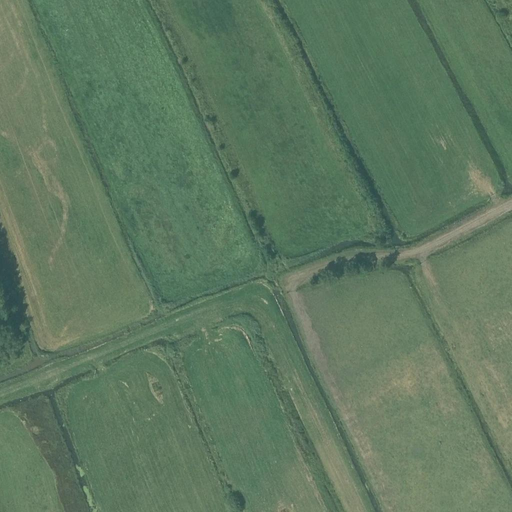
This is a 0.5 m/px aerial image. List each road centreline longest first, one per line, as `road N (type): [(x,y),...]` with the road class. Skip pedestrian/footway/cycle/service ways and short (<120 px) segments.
road 1 (track): [(0,398),(254,298),(357,511)]
road 2 (track): [(284,282),(421,250),(499,209)]
road 3 (track): [(511,449),(421,250)]
road 4 (track): [(369,0),(454,126)]
